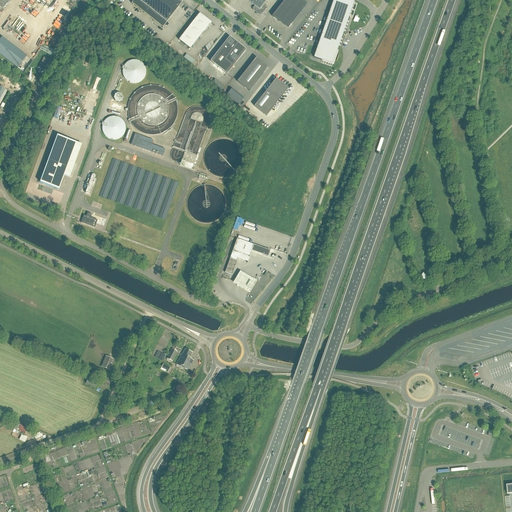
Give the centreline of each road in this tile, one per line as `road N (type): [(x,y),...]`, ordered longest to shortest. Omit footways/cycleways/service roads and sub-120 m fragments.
road 1 (motorway): [(433,0),(274,454)]
road 2 (motorway): [(316,388),(454,0)]
road 3 (unclassified): [(253,310),(233,301),(207,305),(23,211),(0,179)]
road 4 (tertiary): [(253,310),(288,265),(333,141),(332,108),(320,91)]
road 5 (unclassified): [(149,310),(99,423),(33,447)]
road 6 (unclassified): [(342,346),(355,344),(386,313),(511,259)]
road 7 (motorway): [(215,361),(145,473),(144,511)]
road 8 (tertiary): [(0,232),(149,310)]
road 9 (motorway): [(153,511),(155,467),(225,368)]
road 10 (tertiary): [(320,91),(205,0)]
road 11 (motorway): [(272,511),(316,388)]
road 12 (motorway): [(284,511),(316,388)]
